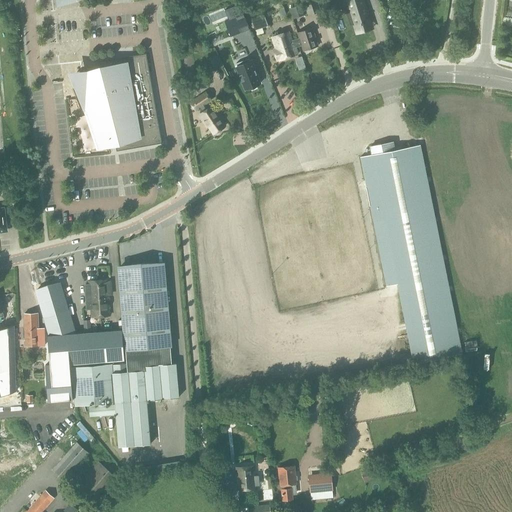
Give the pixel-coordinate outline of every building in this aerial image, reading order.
[(307,0),(303,2),(307,15),(320,11),(316,0),(307,0)] [(363,0),(347,0),(343,2),(350,26),(354,24),(356,29),(371,24),(363,0)] [(236,6),(225,10),(229,20),(225,22),(231,36),(249,29),(240,5),(240,4),(236,6)] [(290,9),(293,15),(302,12),(300,5),(290,9)] [(264,15),(252,19),(255,30),(268,26),(264,15)] [(296,39),(298,46),(301,45),(303,51),(318,46),(312,28),(297,33),(299,38),(296,39)] [(298,46),(296,39),(291,41),(289,32),(279,35),(278,32),(275,33),(276,36),(272,38),(275,49),(274,49),(278,61),(298,54),(295,47),(298,46)] [(86,74),(86,70),(68,73),(73,88),(82,112),(97,155),(162,143),(146,53),(101,61),(102,70),(86,74)] [(214,68),(223,64),(218,55),(210,59),(214,68)] [(249,58),(236,64),(237,67),(246,90),(260,84),(251,61),(250,62),(249,58)] [(194,78),(198,90),(209,86),(206,75),(194,78)] [(189,102),(195,112),(213,101),(206,91),(189,102)] [(208,127),(213,134),(224,127),(220,120),(221,120),(212,107),(199,115),(207,128),(208,127)] [(387,286),(397,284),(413,364),(462,354),(420,145),(395,150),(394,142),(370,147),(372,155),(360,157),(387,286)] [(152,265),(119,268),(127,364),(112,365),(112,364),(72,367),(75,406),(115,403),(115,404),(115,414),(118,446),(151,444),(147,400),(179,397),(176,363),(160,365),(156,315),(168,314),(164,264),(157,265),(157,263),(152,264),(152,265)] [(108,280),(99,281),(101,316),(110,315),(109,295),(111,295),(110,281),(108,281),(108,280)] [(90,284),(85,285),(86,310),(91,309),(92,317),(101,316),(99,281),(90,281),(90,284)] [(59,284),(37,290),(48,327),(48,328),(48,336),(50,365),(46,365),(48,402),(72,400),(69,364),(104,361),(124,360),(122,330),(102,331),(68,334),(67,322),(71,321),(59,284)] [(39,329),(38,313),(25,314),(25,330),(23,330),(24,337),(25,337),(26,346),(45,345),(44,328),(39,329)] [(14,326),(0,329),(0,396),(16,392),(14,326)] [(41,376),(41,358),(25,357),(24,364),(31,364),(31,376),(41,376)] [(100,415),(115,414),(115,404),(99,405),(100,415)] [(0,438),(55,435),(54,418),(35,419),(35,427),(0,429),(0,438)] [(53,470),(65,480),(89,453),(76,442),(53,470)] [(86,470),(89,472),(74,489),(95,507),(119,479),(98,461),(92,468),(91,467),(91,468),(90,467),(86,470)] [(238,490),(256,488),(254,466),(236,468),(238,490)] [(292,495),(297,495),(294,466),(278,468),(282,501),(292,501),(292,495)] [(363,482),(375,477),(372,468),(360,473),(363,482)] [(311,502),(335,500),(332,476),(326,476),(326,472),(318,473),(318,477),(308,478),(311,502)] [(41,511),(54,498),(46,491),(26,511),(41,511)] [(77,511),(79,510),(71,503),(64,511),(65,511),(77,511)]
